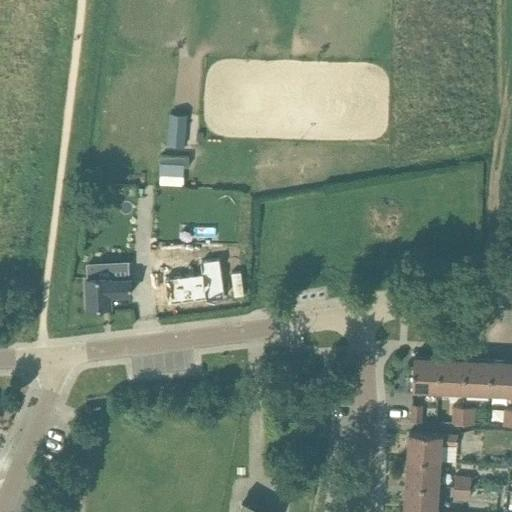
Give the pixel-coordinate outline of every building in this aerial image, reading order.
[(188,121),(190,121),(191,113),(171,112),(167,145),(186,146),(188,121)] [(185,182),(185,160),(162,160),(162,182),(185,182)] [(166,271),(167,297),(204,295),(204,298),(224,297),(222,257),(202,258),(203,270),(166,271)] [(111,276),(87,277),(88,306),(112,305),(111,293),(131,292),(131,278),(112,279),(111,276)] [(439,389),(441,356),(415,355),(413,388),(439,389)] [(466,357),(441,356),(439,389),(465,390),(466,357)] [(492,358),(466,357),(465,390),(491,391),(492,358)] [(511,392),(511,359),(492,358),(491,391),(511,392)] [(463,422),(464,406),(454,405),(454,400),(439,400),(438,422),(463,422)] [(423,403),(412,403),(412,420),(423,420),(423,403)] [(476,406),(464,406),(463,422),(475,423),(476,406)] [(410,430),(408,456),(441,458),(442,444),(458,445),(459,434),(410,430)] [(407,482),(439,484),(441,458),(408,456),(407,482)] [(503,464),(511,464),(511,456),(504,456),(503,464)] [(456,475),(455,485),(472,486),(472,476),(456,475)] [(407,482),(405,508),(438,510),(439,484),(407,482)] [(472,488),(472,486),(455,485),(454,497),(471,498),(472,488)] [(270,511),(265,508),(243,502),(240,511),(270,511)]
